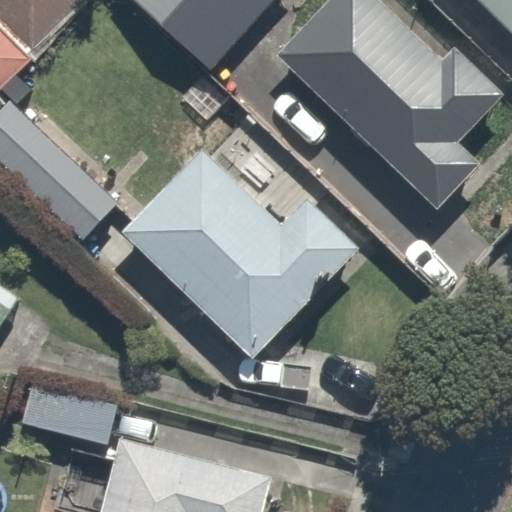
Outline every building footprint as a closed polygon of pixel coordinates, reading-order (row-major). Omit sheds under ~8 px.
[(0,0),(0,2),(38,39),(74,0),(0,0)] [(423,50),(368,0),(314,0),(268,50),(435,204),(468,168),(448,150),(503,90),(440,32),(423,50)] [(511,0),(477,0),(511,34),(511,0)] [(0,16),(0,86),(35,52),(0,16)] [(106,206),(5,101),(0,105),(0,156),(75,235),(106,206)] [(271,232),(190,150),(117,223),(241,347),(350,237),(307,195),(271,232)] [(363,360),(279,343),(268,392),(353,409),(363,360)] [(111,397),(16,385),(10,429),(105,442),(111,397)] [(267,511),(276,479),(110,435),(90,511),(267,511)]
